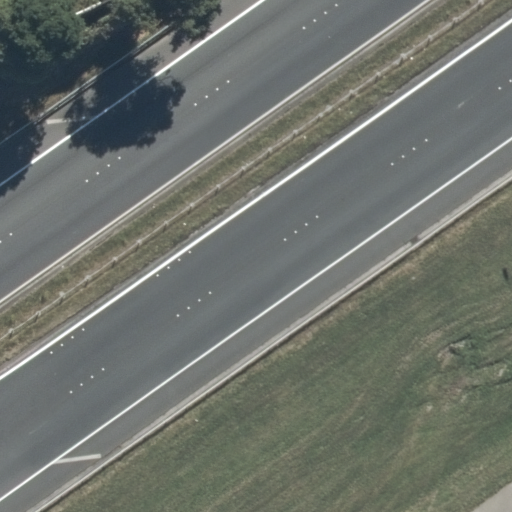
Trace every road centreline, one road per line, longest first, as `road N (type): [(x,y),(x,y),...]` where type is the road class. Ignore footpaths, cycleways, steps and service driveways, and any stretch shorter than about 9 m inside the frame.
road 1 (trunk): [(511,79),(0,436)]
road 2 (trunk): [(0,250),(348,0)]
